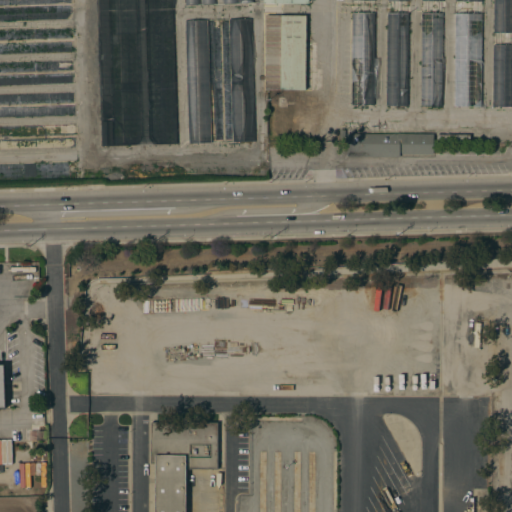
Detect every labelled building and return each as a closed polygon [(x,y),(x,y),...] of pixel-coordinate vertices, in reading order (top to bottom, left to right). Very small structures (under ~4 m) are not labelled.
[(454,0),(481,0),(481,106),(454,106),(454,0)] [(493,0),(511,0),(511,106),(492,106),(493,0)] [(374,104),(351,104),(352,12),(374,12),(374,104)] [(408,13),(407,105),(386,105),(387,12),(408,13)] [(421,12),(443,13),(442,105),(420,105),(421,12)] [(305,89),(264,89),(265,14),(306,15),(305,89)] [(255,140),(232,141),(228,19),(251,18),(255,140)] [(211,142),(189,143),(185,20),(207,19),(211,142)] [(277,95),(286,95),(286,102),(294,102),(295,117),(297,117),(297,123),(287,123),(287,135),(277,135),(277,95)] [(397,134),(397,133),(433,133),(433,154),(401,154),(401,139),(400,139),(399,156),(346,156),(347,133),(397,134)] [(218,422),(218,469),(186,468),(186,511),(155,511),(155,463),(151,463),(151,422),(218,422)] [(0,463),(11,463),(10,439),(0,439),(0,463)]
